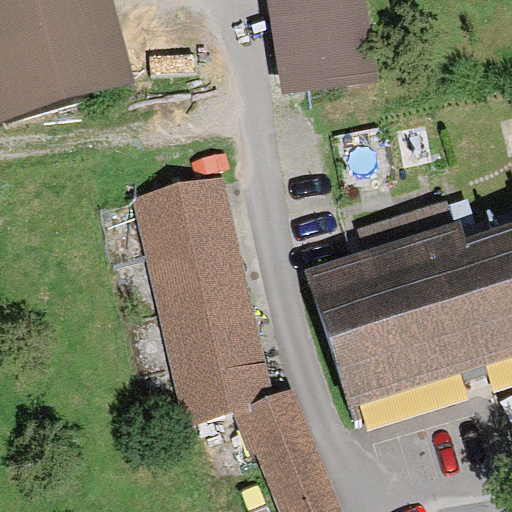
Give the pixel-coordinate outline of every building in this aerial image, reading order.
[(92,0),(0,0),(0,133),(119,101),(92,0)] [(270,0),(286,86),(371,70),(358,0),(270,0)] [(209,183),(135,201),(187,415),(261,397),(209,183)] [(310,295),(348,430),(511,384),(511,260),(467,273),(447,204),(350,231),(364,280),(310,295)] [(333,511),(282,407),(237,429),(278,511),(333,511)]
